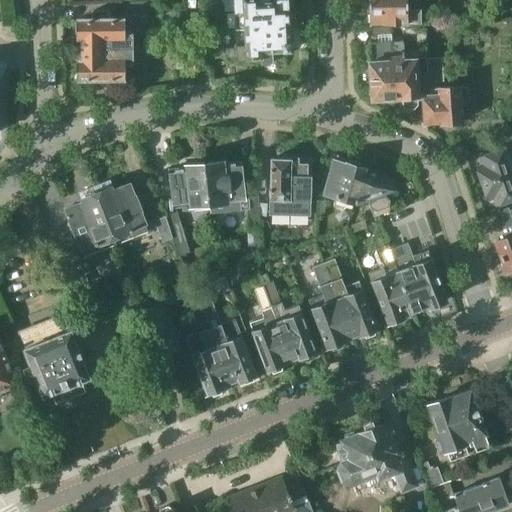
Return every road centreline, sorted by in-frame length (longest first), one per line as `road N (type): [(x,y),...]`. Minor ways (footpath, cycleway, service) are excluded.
road 1 (tertiary): [(32,511),(488,330)]
road 2 (residential): [(488,330),(438,176),(420,153),(327,110)]
road 3 (residential): [(327,110),(156,112),(41,148)]
road 4 (residential): [(37,0),(41,148)]
